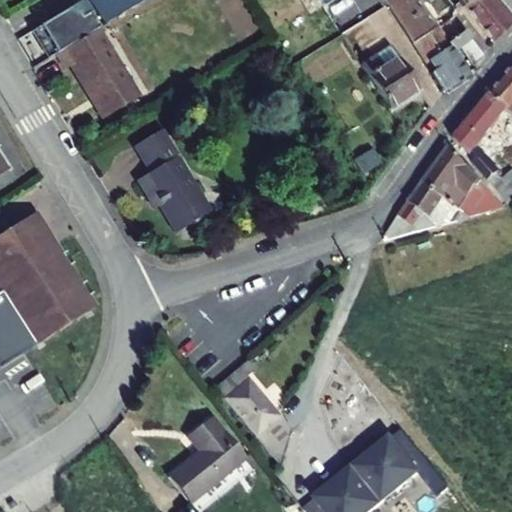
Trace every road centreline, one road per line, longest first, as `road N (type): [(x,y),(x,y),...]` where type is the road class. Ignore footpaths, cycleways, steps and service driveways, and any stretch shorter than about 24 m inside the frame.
road 1 (residential): [(511,49),(377,220),(129,306)]
road 2 (residential): [(0,58),(111,244),(129,306)]
road 3 (residential): [(129,306),(126,341),(101,402),(40,456)]
